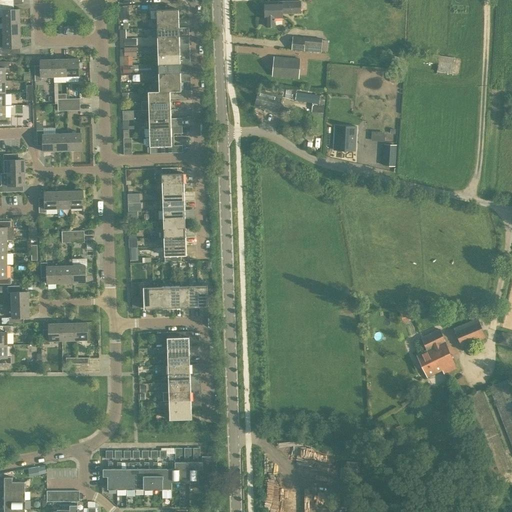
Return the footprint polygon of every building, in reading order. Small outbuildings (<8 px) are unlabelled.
[(291,12),(291,14),(301,13),(300,2),(282,2),(265,2),(265,18),(266,18),(266,27),(275,27),(275,18),(282,18),(282,12),(291,12)] [(0,16),(3,16),(3,23),(20,22),(20,9),(14,10),(14,4),(0,4),(0,16)] [(156,9),(157,19),(179,18),(178,9),(156,9)] [(157,19),(157,28),(179,28),(179,18),(157,19)] [(0,35),(3,35),(21,35),(20,22),(3,23),(3,28),(0,28),(0,35)] [(157,28),(157,37),(179,37),(179,28),(157,28)] [(21,35),(3,35),(3,41),(0,41),(0,53),(0,54),(20,54),(20,48),(21,48),(21,35)] [(291,50),(321,53),(322,39),(292,36),(291,50)] [(157,37),(158,46),(179,46),(179,37),(157,37)] [(158,46),(158,55),(180,54),(179,46),(158,46)] [(124,47),(124,56),(134,56),(133,47),(124,47)] [(158,55),(158,64),(180,63),(180,54),(158,55)] [(437,71),(451,74),(454,58),(440,55),(437,71)] [(299,59),(274,57),(273,76),(298,78),(299,59)] [(78,58),(66,59),(66,76),(79,76),(78,58)] [(54,77),(53,59),(41,60),(41,66),(34,66),(35,81),(41,81),(41,78),(54,77)] [(66,59),(53,59),(54,77),(66,76),(66,59)] [(0,80),(6,81),(6,72),(9,72),(9,61),(0,61),(0,80)] [(158,64),(158,73),(180,73),(180,63),(158,64)] [(158,73),(159,82),(181,82),(180,73),(158,73)] [(325,78),(306,75),(304,88),(323,91),(325,78)] [(148,91),(170,91),(181,91),(181,82),(159,82),(159,91),(148,91)] [(282,97),(271,94),(273,88),(261,85),(259,91),(255,106),(278,113),(282,97)] [(148,91),(148,101),(170,100),(170,91),(148,91)] [(293,100),(324,105),(325,96),(294,92),(293,100)] [(148,101),(148,110),(171,109),(170,100),(148,101)] [(6,106),(0,105),(0,124),(9,125),(9,118),(6,118),(6,106)] [(148,110),(149,119),(171,118),(171,109),(148,110)] [(126,128),(138,128),(137,110),(125,111),(126,128)] [(171,127),(171,118),(149,119),(144,119),(144,128),(149,128),(171,127)] [(333,150),(355,151),(357,127),(335,126),(333,150)] [(149,128),(149,137),(171,136),(171,127),(149,128)] [(133,129),(125,129),(127,154),(135,153),(133,129)] [(374,139),(388,140),(388,131),(374,130),(374,139)] [(56,151),(56,134),(43,134),(43,131),(36,131),(37,146),(43,146),(43,152),(56,151)] [(68,133),(56,134),(56,151),(69,151),(68,133)] [(81,133),(68,133),(69,151),(82,150),(81,133)] [(171,136),(149,137),(150,146),(157,146),(157,153),(175,153),(174,142),(172,142),(171,136)] [(396,145),(384,145),(382,165),(394,165),(396,145)] [(7,161),(8,173),(25,172),(25,159),(18,160),(18,154),(3,154),(3,161),(7,161)] [(177,167),(161,168),(162,173),(162,183),(184,183),(184,173),(178,173),(177,167)] [(26,185),(25,172),(8,173),(8,186),(24,185),(26,185)] [(184,183),(162,183),(162,192),(184,192),(184,183)] [(83,190),(70,191),(71,208),(84,208),(83,190)] [(58,209),(57,191),(45,192),(45,197),(39,198),(39,213),(45,212),(45,209),(58,209)] [(70,191),(57,191),(58,209),(71,208),(70,191)] [(143,192),(130,193),(131,217),(144,217),(143,192)] [(162,192),(163,201),(185,201),(184,192),(162,192)] [(163,201),(163,210),(185,210),(185,201),(163,201)] [(163,210),(163,219),(185,218),(185,210),(163,210)] [(163,219),(164,228),(186,228),(185,218),(163,219)] [(0,240),(7,241),(7,228),(11,228),(11,221),(0,221),(0,240)] [(164,228),(164,237),(186,237),(186,228),(164,228)] [(164,237),(164,247),(186,246),(186,237),(164,237)] [(186,246),(164,247),(164,256),(165,262),(181,261),(181,255),(187,255),(186,246)] [(60,283),(60,266),(47,266),(47,262),(41,263),(41,278),(47,278),(47,284),(60,283)] [(8,266),(0,265),(0,283),(11,284),(11,277),(8,277),(8,266)] [(72,265),(60,266),(60,283),(73,283),(72,265)] [(85,265),(72,265),(73,283),(86,282),(85,265)] [(207,284),(198,285),(199,307),(208,306),(208,304),(212,304),(213,304),(212,285),(211,285),(208,286),(207,284)] [(11,292),(12,305),(30,305),(29,292),(23,292),(22,285),(7,286),(8,293),(11,292)] [(171,285),(162,286),(163,308),(172,308),(171,285)] [(180,285),(171,285),(172,308),(181,307),(180,285)] [(189,285),(180,285),(181,307),(189,307),(189,285)] [(198,285),(189,285),(190,307),(199,307),(198,285)] [(154,308),(153,286),(144,286),(144,309),(154,308)] [(162,286),(153,286),(154,308),(163,308),(162,286)] [(134,297),(135,306),(143,306),(143,297),(134,297)] [(30,305),(12,305),(13,317),(9,317),(9,324),(24,323),(23,318),(30,318),(30,305)] [(74,323),(62,324),(62,341),(75,340),(74,323)] [(87,323),(74,323),(75,340),(88,340),(87,323)] [(455,332),(460,343),(482,334),(478,323),(455,332)] [(62,341),(62,324),(49,324),(49,329),(42,330),(43,345),(50,345),(50,341),(62,341)] [(0,345),(8,345),(8,332),(11,332),(11,326),(0,325),(0,345)] [(417,355),(424,371),(435,366),(433,363),(437,361),(434,356),(438,355),(435,349),(446,344),(439,330),(421,338),(427,350),(417,355)] [(511,339),(511,334),(501,331),(498,344),(510,347),(511,339)] [(167,332),(167,347),(189,346),(189,337),(185,337),(185,332),(167,332)] [(482,334),(460,343),(463,351),(485,342),(482,334)] [(435,366),(424,371),(426,377),(442,370),(444,374),(456,368),(446,344),(435,349),(438,355),(434,356),(437,361),(433,363),(435,366)] [(8,345),(0,345),(0,363),(11,364),(11,357),(8,357),(8,345)] [(167,347),(168,356),(190,355),(189,346),(167,347)] [(161,365),(161,366),(190,365),(190,355),(168,356),(168,365),(161,365)] [(168,374),(190,373),(190,365),(161,366),(162,374),(168,374)] [(168,374),(169,383),(191,382),(190,373),(168,374)] [(511,377),(488,387),(511,447),(511,377)] [(169,383),(169,392),(191,391),(191,382),(169,383)] [(409,385),(412,393),(422,391),(419,382),(409,385)] [(480,390),(454,400),(486,480),(511,470),(480,390)] [(169,392),(169,401),(191,400),(191,391),(169,392)] [(169,401),(170,410),(192,410),(191,400),(169,401)] [(192,410),(170,410),(170,420),(192,419),(192,410)] [(341,468),(341,445),(307,445),(307,442),(288,442),(288,451),(295,451),(295,448),(291,448),(291,444),(302,444),(302,448),(314,448),(314,468),(341,468)] [(172,469),(172,482),(181,482),(181,469),(185,469),(185,462),(181,462),(181,456),(183,456),(183,448),(176,448),(176,462),(176,469),(172,469)] [(185,448),(185,462),(185,469),(181,469),(181,482),(190,482),(190,469),(194,469),(194,462),(190,462),(190,456),(192,456),(192,448),(185,448)] [(194,448),(194,462),(194,469),(190,469),(190,482),(199,482),(199,476),(203,476),(203,462),(202,462),(198,462),(198,456),(201,456),(201,448),(194,448)] [(202,456),(202,462),(203,462),(203,476),(213,476),(213,469),(217,469),(217,456),(202,456)] [(158,469),(158,476),(162,476),(163,489),(171,489),(172,489),(172,482),(172,469),(176,469),(176,462),(163,462),(163,469),(158,469)] [(113,469),(113,463),(109,463),(109,469),(104,469),(104,477),(108,477),(108,489),(118,489),(118,476),(113,476),(113,469)] [(117,469),(113,469),(113,476),(118,476),(118,489),(127,489),(126,476),(122,476),(122,469),(122,463),(117,463),(117,469)] [(126,469),(122,469),(122,476),(126,476),(127,489),(136,489),(135,476),(131,476),(130,469),(131,469),(131,463),(126,463),(126,469)] [(135,469),(131,469),(130,469),(131,476),(135,476),(136,489),(145,489),(144,476),(140,476),(140,469),(140,463),(135,463),(135,469)] [(144,469),(140,469),(140,476),(144,476),(145,489),(154,489),(154,476),(149,476),(149,469),(149,463),(144,463),(144,469)] [(149,469),(149,476),(154,476),(154,489),(163,489),(162,476),(158,476),(158,469),(158,463),(153,463),(153,469),(149,469)] [(46,473),(45,466),(36,468),(38,475),(46,473)] [(0,487),(5,488),(12,488),(12,492),(25,492),(25,482),(12,482),(12,478),(5,478),(5,483),(0,483),(0,487)] [(0,491),(0,496),(5,496),(12,496),(12,501),(25,501),(25,492),(12,492),(12,488),(5,488),(5,492),(0,491)] [(0,505),(5,505),(12,505),(12,510),(25,510),(25,501),(12,501),(12,496),(5,496),(5,501),(0,500),(0,505)]
